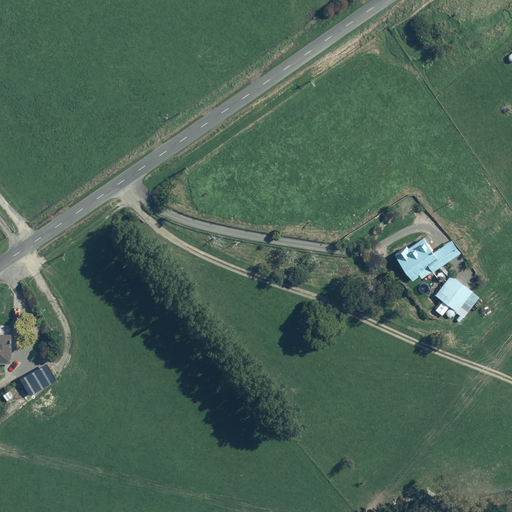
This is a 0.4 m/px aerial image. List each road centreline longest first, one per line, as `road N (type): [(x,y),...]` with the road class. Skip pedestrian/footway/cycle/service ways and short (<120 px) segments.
road 1 (unclassified): [(398,0),(0,274)]
road 2 (unknown): [(511,380),(174,241),(123,190)]
